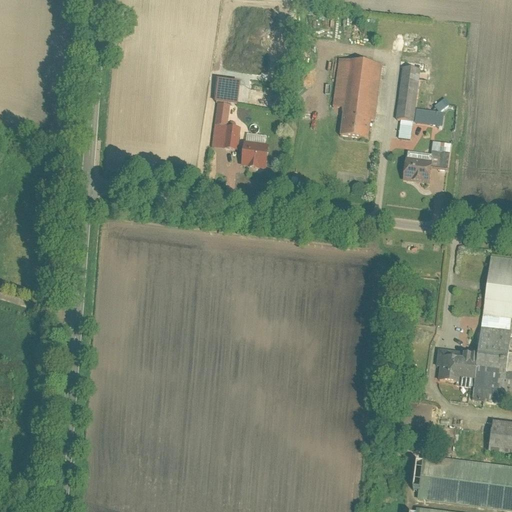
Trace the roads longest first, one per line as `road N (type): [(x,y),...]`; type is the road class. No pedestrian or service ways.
road 1 (residential): [(511,243),(89,188)]
road 2 (tertiary): [(89,188),(64,511)]
road 3 (tertiary): [(101,0),(89,188)]
